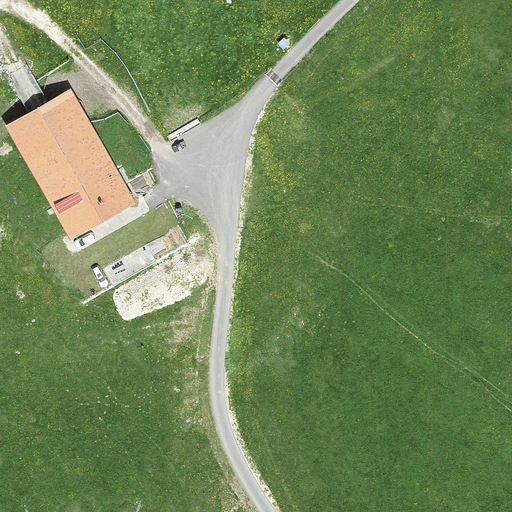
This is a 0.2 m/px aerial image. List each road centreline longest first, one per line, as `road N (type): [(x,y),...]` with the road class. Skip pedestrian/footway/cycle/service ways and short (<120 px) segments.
road 1 (track): [(353,0),(252,115),(233,177),(218,413),(228,448),(266,511)]
road 2 (track): [(233,177),(161,143),(23,0)]
